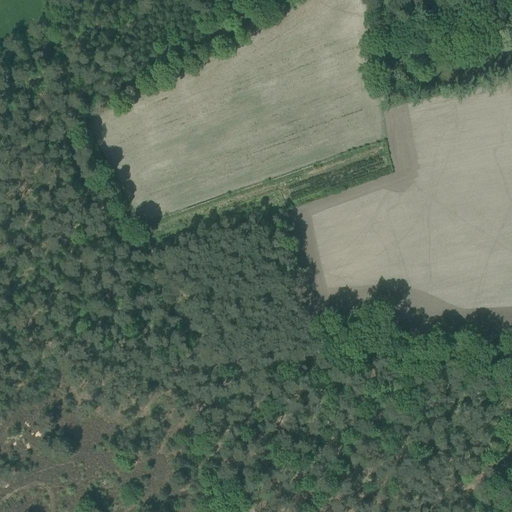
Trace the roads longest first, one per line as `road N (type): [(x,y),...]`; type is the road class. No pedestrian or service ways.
road 1 (track): [(136,0),(88,94),(86,134),(198,333)]
road 2 (track): [(270,358),(401,340),(511,345)]
